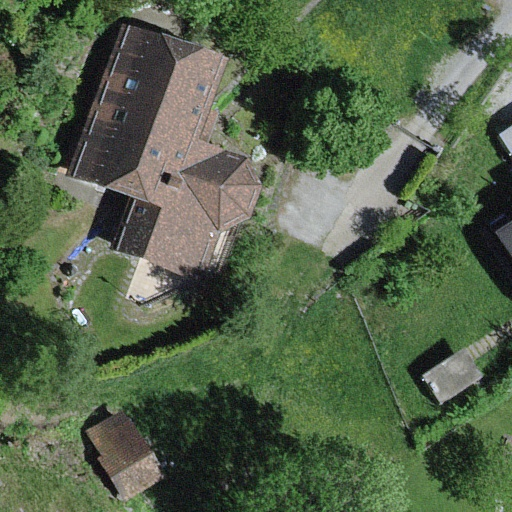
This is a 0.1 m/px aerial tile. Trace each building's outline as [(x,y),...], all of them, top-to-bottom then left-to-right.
[(59,182),(124,206),(106,254),(200,287),(218,237),(247,224),(256,193),(244,166),(207,153),(220,116),(207,111),(226,59),(116,21),(59,182)] [(511,128),(496,139),(511,163),(511,128)] [(511,209),(479,231),(511,281),(511,209)] [(460,355),(424,380),(443,407),(479,382),(460,355)] [(119,414),(87,432),(121,490),(152,472),(119,414)]
